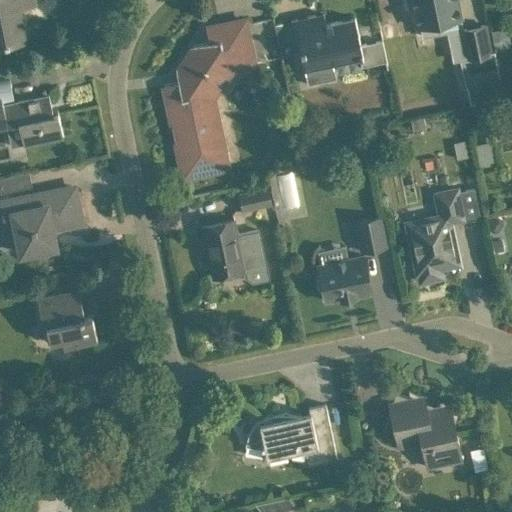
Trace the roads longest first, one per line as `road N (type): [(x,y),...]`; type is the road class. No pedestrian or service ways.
road 1 (residential): [(178,381),(116,97),(126,37),(150,0)]
road 2 (residential): [(178,381),(395,335)]
road 3 (residential): [(132,509),(0,460)]
road 4 (residential): [(132,509),(168,438),(178,381)]
road 5 (residential): [(395,335),(472,365),(511,357)]
road 6 (residential): [(511,342),(452,322),(395,335)]
